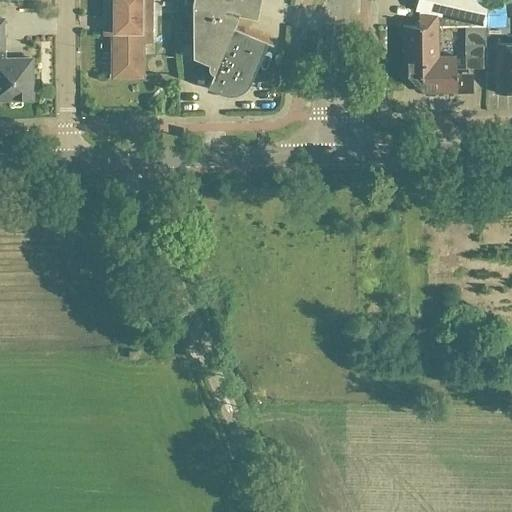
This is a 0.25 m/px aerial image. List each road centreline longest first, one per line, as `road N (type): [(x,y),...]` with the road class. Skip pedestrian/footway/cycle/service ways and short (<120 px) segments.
road 1 (unclassified): [(266,511),(139,192),(136,160)]
road 2 (tertiary): [(136,160),(318,158)]
road 3 (residential): [(70,162),(66,0)]
road 4 (tertiary): [(351,157),(511,155)]
road 5 (tertiary): [(336,25),(320,88),(318,158)]
road 6 (tertiary): [(351,157),(336,25)]
